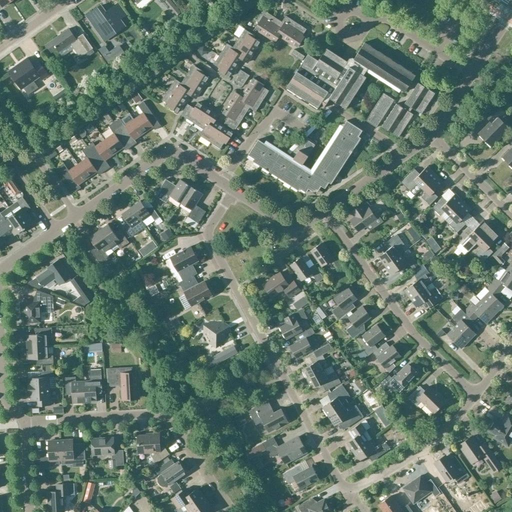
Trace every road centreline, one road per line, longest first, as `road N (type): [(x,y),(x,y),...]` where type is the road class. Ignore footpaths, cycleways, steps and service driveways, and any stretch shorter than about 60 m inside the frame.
road 1 (residential): [(236,190),(213,226),(212,247),(343,487),(359,488),(425,448),(478,397)]
road 2 (residential): [(25,422),(169,419),(230,511)]
road 3 (residential): [(478,397),(413,334),(326,214)]
road 4 (residential): [(511,5),(435,135)]
road 5 (residential): [(435,135),(326,214)]
road 6 (residential): [(75,214),(0,105)]
